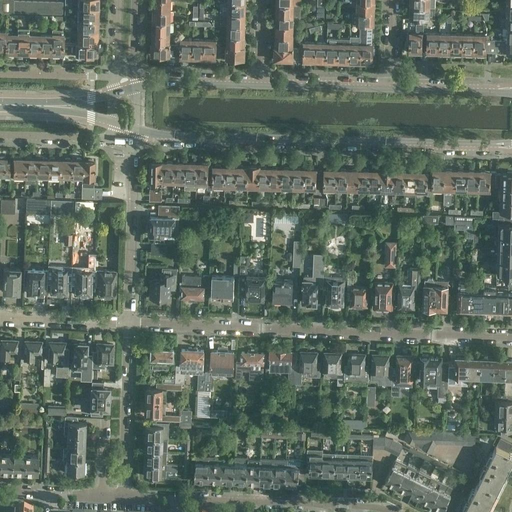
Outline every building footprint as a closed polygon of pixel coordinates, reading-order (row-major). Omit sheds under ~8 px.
[(13,1),(13,0),(0,0),(0,12),(13,13),(13,1)] [(79,0),(79,8),(97,9),(98,8),(98,0),(79,0)] [(170,0),(169,0),(153,0),(154,1),(153,2),(153,5),(154,6),(154,10),(170,11),(170,0)] [(374,4),(374,2),(358,2),(358,13),(374,13),(374,9),(375,8),(375,5),(374,4)] [(473,2),(470,2),(463,2),(463,10),(466,13),(473,13),(473,2)] [(245,5),(245,3),(229,3),(228,14),(245,14),(245,10),(246,9),(246,6),(245,5)] [(511,3),(507,4),(506,12),(504,12),(503,16),(506,16),(511,16),(511,3)] [(300,5),(299,5),(277,4),(277,6),(276,7),(276,10),(277,11),(277,15),(293,15),(300,15),(300,5)] [(428,19),(429,7),(411,7),(411,8),(410,8),(410,14),(411,14),(411,19),(422,19),(428,19)] [(97,9),(79,8),(78,20),(97,20),(98,19),(98,11),(97,10),(97,9)] [(169,22),(170,11),(154,10),(154,12),(153,13),(153,16),(153,17),(153,21),(169,22)] [(374,15),(374,13),(358,13),(357,24),(360,24),(373,25),(374,20),(375,19),(375,16),(374,15)] [(245,16),(245,14),(228,14),(228,25),(244,25),(244,21),(245,20),(246,17),(245,16)] [(293,26),(293,15),(277,15),(277,17),(276,18),(276,20),(276,22),(276,26),(293,26)] [(422,33),(422,19),(411,19),(411,25),(412,25),(412,24),(416,24),(416,33),(422,33)] [(97,22),(97,20),(78,20),(78,31),(97,32),(98,31),(98,23),(97,22)] [(169,33),(169,22),(153,21),(153,23),(152,24),(152,27),(153,28),(153,32),(169,33)] [(373,44),(372,44),(372,30),(373,30),(373,25),(360,24),(360,36),(361,38),(361,44),(360,44),(360,62),(362,62),(364,63),(368,64),(370,62),(372,62),(373,55),(375,55),(375,48),(373,48),(373,44)] [(244,27),(244,25),(228,25),(228,36),(244,36),(244,32),(245,31),(245,28),(244,27)] [(292,37),(293,26),(276,26),(276,27),(275,29),(275,31),(276,33),(276,37),(292,37)] [(97,33),(97,32),(78,31),(78,42),(97,43),(97,42),(98,34),(97,33)] [(16,53),(17,34),(7,34),(7,32),(6,32),(5,50),(5,52),(6,52),(6,53),(13,54),(13,53),(16,53)] [(169,43),(169,33),(153,32),(153,34),(152,35),(152,38),(153,39),(153,43),(169,43)] [(427,50),(428,34),(422,33),(416,33),(416,34),(410,34),(410,36),(408,36),(408,43),(410,43),(410,51),(411,51),(412,52),(413,53),(415,54),(416,54),(417,54),(418,53),(419,53),(420,52),(422,52),(422,50),(427,50)] [(28,53),(28,34),(17,34),(16,53),(18,53),(18,54),(24,54),(24,53),(28,53)] [(39,53),(40,34),(28,34),(28,53),(29,53),(29,54),(34,54),(36,54),(36,53),(39,53)] [(51,54),(51,35),(40,34),(39,53),(40,53),(40,54),(45,55),(47,55),(47,54),(51,54)] [(439,52),(439,34),(428,34),(427,50),(427,52),(431,52),(431,53),(438,53),(438,52),(439,52)] [(450,52),(451,34),(439,34),(439,52),(443,52),(443,53),(449,53),(449,52),(450,52)] [(462,53),(463,35),(451,34),(450,52),(454,53),(454,54),(461,54),(461,53),(462,53)] [(62,42),(62,37),(62,35),(51,35),(51,54),(52,54),(52,55),(59,55),(59,54),(62,54),(62,53),(62,42)] [(474,53),(474,35),(463,35),(462,53),(466,53),(466,54),(473,54),(473,53),(474,53)] [(491,47),(492,40),(492,36),(486,35),(474,35),(474,53),(477,53),(477,54),(484,54),(484,53),(485,53),(485,52),(491,52),(491,47)] [(244,38),(244,36),(228,36),(227,46),(244,47),(244,43),(245,42),(245,39),(244,38)] [(292,48),(292,37),(276,37),(276,38),(275,40),(275,42),(276,44),(276,47),(292,48)] [(180,44),(176,44),(175,55),(181,55),(180,57),(182,57),(184,59),(187,59),(188,57),(192,58),(193,39),(181,39),(180,44)] [(204,58),(204,40),(193,39),(192,58),(194,58),(195,59),(198,59),(200,58),(204,58)] [(221,58),(221,46),(216,46),(216,41),(216,40),(204,40),(204,58),(205,58),(206,59),(210,59),(211,58),(215,58),(221,58)] [(511,40),(506,40),(492,40),(491,47),(491,52),(500,52),(500,51),(501,51),(504,51),(504,53),(511,53),(511,55),(511,54),(511,40)] [(96,43),(97,43),(78,42),(69,42),(62,42),(62,53),(69,53),(69,49),(78,50),(78,54),(77,54),(82,55),(82,56),(84,57),(86,57),(88,56),(88,55),(96,55),(96,54),(97,54),(97,47),(96,47),(96,43)] [(175,55),(176,44),(169,43),(153,43),(152,43),(152,44),(152,45),(151,47),(151,51),(152,53),(152,55),(160,55),(160,57),(166,57),(166,56),(170,56),(170,55),(175,55)] [(314,61),(315,43),(304,43),(304,48),(299,48),(299,60),(304,60),(303,60),(305,60),(306,62),(310,62),(311,61),(314,61)] [(326,61),(327,44),(327,43),(315,43),(314,61),(316,61),(318,62),(321,62),(323,61),(326,61)] [(338,61),(338,44),(327,43),(327,44),(326,61),(328,61),(329,62),(332,63),(334,61),(338,61)] [(350,62),(350,44),(338,44),(338,61),(339,61),(341,63),(344,63),(345,62),(350,62)] [(360,62),(360,44),(350,44),(350,62),(351,62),(352,63),(355,63),(357,62),(360,62)] [(244,47),(227,46),(221,46),(221,58),(225,58),(225,59),(230,59),(230,60),(236,60),(236,59),(244,59),(244,57),(245,55),(246,51),(244,49),(244,47),(245,47),(244,47)] [(293,54),(298,54),(299,48),(292,48),(276,47),(276,48),(275,48),(275,50),(274,51),(274,57),(275,60),(283,60),(283,62),(289,62),(289,60),(293,60),(292,60),(293,54)] [(0,177),(5,177),(5,174),(10,175),(10,165),(5,164),(5,158),(4,158),(4,157),(0,156),(0,177)] [(25,178),(25,159),(20,159),(20,157),(16,157),(15,159),(13,159),(13,161),(10,161),(10,165),(10,175),(10,177),(25,178)] [(36,178),(37,159),(32,159),(31,158),(27,158),(26,159),(25,159),(25,178),(24,183),(36,184),(36,178)] [(48,179),(48,160),(47,160),(46,158),(42,158),(42,159),(37,159),(36,178),(48,179)] [(59,179),(60,160),(55,160),(54,158),(50,158),(49,160),(48,160),(48,179),(59,179)] [(71,179),(71,160),(70,160),(69,159),(65,159),(64,160),(60,160),(59,179),(71,179)] [(82,180),(83,160),(82,160),(81,159),(77,159),(76,160),(71,160),(71,179),(82,180)] [(87,161),(83,160),(82,180),(94,180),(94,177),(95,176),(95,172),(94,171),(94,161),(93,161),(92,159),(88,159),(87,161)] [(163,181),(164,163),(163,163),(163,162),(162,162),(162,163),(160,163),(159,161),(154,161),(152,162),(151,162),(150,171),(149,171),(149,177),(150,177),(150,182),(151,182),(151,181),(155,181),(155,190),(151,190),(151,189),(150,189),(149,201),(150,201),(162,201),(162,181),(163,181)] [(175,182),(175,163),(173,163),(171,162),(168,162),(166,163),(164,163),(163,181),(175,182)] [(186,182),(187,163),(184,163),(183,162),(179,162),(178,163),(175,163),(175,182),(186,182)] [(198,182),(198,164),(195,164),(194,162),(190,162),(189,163),(187,163),(186,182),(198,182)] [(201,164),(198,164),(198,182),(207,183),(208,183),(208,169),(208,164),(207,164),(206,163),(202,163),(201,164)] [(224,186),(225,167),(221,167),(220,165),(216,165),(214,167),(213,167),(213,169),(208,169),(208,183),(207,183),(207,190),(213,190),(213,186),(224,186)] [(236,186),(236,167),(232,167),(231,165),(227,165),(226,167),(225,167),(224,186),(236,186)] [(247,187),(247,168),(244,168),(242,166),(238,166),(237,167),(236,167),(236,186),(247,187)] [(259,187),(259,166),(258,166),(258,167),(256,167),(255,166),(252,166),(251,167),(249,167),(249,166),(247,166),(247,168),(247,187),(259,187)] [(270,187),(271,168),(266,168),(265,166),(259,166),(259,187),(270,187)] [(282,188),(282,169),(278,169),(277,168),(273,167),(272,168),(271,168),(270,187),(282,188)] [(305,169),(304,188),(316,189),(316,170),(317,170),(312,169),(311,167),(307,167),(305,169)] [(293,188),(293,169),(289,169),(288,168),(284,168),(283,169),(282,169),(282,188),(293,188)] [(304,188),(305,169),(301,169),(299,168),(296,168),(294,169),(293,169),(293,188),(304,188)] [(336,189),(336,169),(335,169),(334,168),(331,168),(330,169),(325,169),(325,189),(336,189)] [(347,189),(348,169),(347,169),(345,168),(343,168),(341,169),(336,169),(336,189),(347,189)] [(359,190),(359,170),(358,170),(357,169),(354,169),(353,170),(348,169),(347,189),(359,190)] [(370,190),(371,170),(369,170),(368,169),(366,169),(364,170),(359,170),(359,190),(370,190)] [(382,190),(382,169),(376,169),(374,170),(371,170),(370,190),(382,190)] [(393,190),(394,172),(394,170),(392,170),(392,171),(390,171),(389,170),(386,169),(385,170),(383,170),(383,169),(382,169),(382,190),(393,190)] [(444,189),(444,170),(441,170),(439,169),(437,169),(435,170),(433,170),(433,175),(432,189),(433,189),(444,189)] [(455,189),(456,170),(453,170),(452,169),(449,169),(448,170),(444,170),(444,189),(444,204),(452,204),(452,189),(455,189)] [(405,191),(405,172),(404,172),(403,170),(400,170),(399,172),(394,172),(393,190),(405,191)] [(416,191),(417,172),(415,172),(414,170),(411,170),(410,172),(405,172),(405,191),(416,191)] [(432,189),(433,175),(428,175),(428,173),(427,173),(425,171),(423,170),(421,172),(417,172),(416,191),(427,191),(433,192),(433,189),(432,189)] [(467,190),(467,171),(463,171),(462,170),(459,170),(458,171),(456,170),(455,189),(467,190)] [(479,190),(479,171),(475,171),(474,170),(471,170),(470,171),(467,171),(467,190),(479,190)] [(490,186),(491,172),(491,171),(486,171),(485,170),(482,170),(481,171),(479,171),(479,190),(490,190),(490,186)] [(491,172),(490,186),(496,186),(501,186),(511,186),(511,172),(507,172),(507,174),(496,173),(496,172),(497,172),(497,171),(496,171),(496,172),(491,172)] [(511,186),(501,186),(501,193),(501,199),(511,199),(511,186)] [(50,213),(50,201),(51,199),(27,198),(26,213),(50,213)] [(0,212),(14,213),(15,199),(0,199),(0,207),(0,212)] [(511,199),(501,199),(501,211),(493,211),(493,217),(511,217),(511,199)] [(55,202),(50,201),(50,213),(73,214),(73,202),(60,202),(60,200),(55,200),(55,202)] [(92,210),(93,202),(75,201),(75,209),(92,210)] [(160,217),(150,217),(150,223),(151,223),(150,232),(151,232),(151,236),(164,236),(164,233),(174,233),(175,218),(178,219),(178,215),(179,215),(180,205),(161,204),(161,213),(160,213),(160,217)] [(211,216),(211,208),(199,208),(199,216),(211,216)] [(275,224),(299,224),(299,216),(275,215),(275,224)] [(454,224),(454,216),(446,216),(446,224),(454,224)] [(467,238),(474,238),(474,235),(474,217),(455,216),(455,229),(468,229),(467,238)] [(511,217),(493,217),(492,217),(492,225),(496,225),(495,236),(500,236),(511,236),(511,217)] [(63,227),(62,235),(73,235),(73,228),(63,227)] [(511,236),(500,236),(499,249),(511,248),(511,236)] [(316,237),(315,248),(325,249),(326,238),(316,237)] [(301,267),(301,242),(294,241),(293,266),(301,267)] [(396,242),(386,242),(385,266),(395,266),(396,242)] [(163,254),(164,243),(148,243),(147,253),(148,253),(148,251),(163,251),(163,254)] [(511,248),(499,249),(499,261),(511,261),(511,248)] [(89,251),(88,269),(97,269),(97,251),(89,251)] [(323,286),(324,275),(325,255),(315,254),(314,276),(304,275),(303,281),(302,281),(302,283),(303,283),(303,302),(308,302),(308,304),(317,304),(317,284),(322,284),(322,286),(323,286)] [(248,255),(241,255),(239,291),(246,291),(245,299),(255,300),(255,301),(263,301),(263,300),(264,300),(265,276),(247,275),(248,266),(250,264),(250,257),(248,255)] [(414,308),(414,291),(419,291),(420,268),(421,268),(422,260),(418,259),(417,267),(411,267),(410,284),(399,284),(398,307),(414,308)] [(511,274),(511,261),(499,261),(499,274),(500,274),(509,274),(511,274)] [(20,268),(16,268),(3,268),(3,292),(19,292),(20,268)] [(176,290),(177,268),(165,268),(165,276),(162,275),(162,280),(151,280),(150,287),(152,287),(152,298),(169,298),(169,289),(176,290)] [(24,270),(23,288),(26,288),(26,293),(42,293),(42,289),(47,289),(48,271),(24,270)] [(115,277),(114,277),(114,270),(95,270),(95,285),(99,285),(99,296),(115,296),(115,277)] [(75,295),(91,295),(91,276),(83,276),(83,277),(77,277),(77,272),(71,271),(71,283),(75,284),(75,295)] [(67,294),(67,286),(67,276),(47,275),(47,283),(51,283),(51,294),(67,294)] [(209,287),(209,288),(210,276),(183,275),(182,281),(179,281),(179,289),(182,289),(181,297),(188,297),(188,299),(197,299),(197,297),(203,298),(204,296),(205,294),(205,290),(204,289),(204,287),(209,287)] [(323,294),(327,294),(327,305),(343,305),(343,286),(335,285),(335,286),(328,286),(328,275),(324,275),(323,286),(323,294)] [(212,276),(211,298),(218,298),(218,300),(227,301),(227,299),(233,299),(233,297),(234,296),(234,293),(234,292),(234,288),(234,277),(212,276)] [(292,301),(293,280),(274,279),(273,300),(292,301)] [(375,298),(375,307),(391,307),(392,283),(376,282),(375,291),(371,290),(371,298),(375,298)] [(435,309),(436,285),(433,285),(432,283),(428,283),(427,285),(424,285),(423,308),(435,309)] [(347,284),(347,289),(347,300),(351,300),(351,306),(367,306),(367,287),(360,286),(359,294),(352,294),(353,285),(347,284)] [(436,285),(435,309),(437,309),(438,311),(442,311),(443,311),(444,309),(447,309),(447,302),(448,301),(449,300),(449,297),(449,294),(447,293),(448,286),(436,285)] [(470,310),(471,291),(458,290),(458,310),(470,310)] [(483,311),(484,291),(471,291),(470,310),(483,311)] [(496,311),(496,292),(484,291),(483,311),(496,311)] [(509,293),(508,292),(496,292),(496,311),(508,312),(509,293)] [(1,340),(0,351),(0,357),(0,359),(9,360),(9,351),(16,352),(17,341),(1,340)] [(45,347),(44,347),(41,347),(41,342),(25,341),(24,360),(32,361),(33,352),(41,353),(41,355),(44,355),(45,347)] [(69,349),(65,349),(65,343),(49,342),(48,361),(57,362),(57,353),(64,354),(63,367),(56,366),(56,376),(68,377),(69,349)] [(91,380),(92,355),(86,354),(87,343),(78,343),(78,345),(73,344),(72,371),(82,371),(81,379),(91,380)] [(92,368),(104,368),(104,363),(112,363),(112,360),(113,360),(114,354),(112,354),(113,344),(97,344),(96,355),(92,355),(92,368)] [(176,350),(174,350),(174,349),(167,349),(167,347),(158,346),(158,348),(152,348),(151,350),(150,352),(150,355),(151,357),(151,359),(151,367),(168,368),(169,359),(173,359),(173,358),(176,358),(176,350)] [(176,364),(176,375),(175,383),(182,384),(185,384),(185,373),(199,373),(198,390),(205,390),(205,381),(206,373),(203,372),(204,350),(197,350),(197,348),(188,347),(188,349),(182,349),(181,351),(181,358),(181,364),(176,364)] [(206,359),(206,373),(205,381),(212,381),(213,372),(233,373),(234,351),(227,351),(227,349),(218,349),(218,351),(212,350),(211,360),(206,359)] [(241,361),(241,362),(236,361),(235,378),(242,378),(242,370),(250,370),(250,378),(263,379),(264,353),(257,352),(257,350),(248,350),(248,352),(242,352),(242,353),(240,355),(240,358),(241,361)] [(267,353),(266,362),(265,378),(271,378),(271,369),(289,369),(288,384),(296,385),(296,366),(296,363),(291,362),(291,351),(270,351),(270,356),(267,356),(267,353)] [(300,366),(296,366),(296,385),(302,385),(302,371),(308,372),(308,375),(320,376),(320,363),(317,363),(317,352),(301,352),(300,366)] [(338,385),(344,385),(344,372),(339,372),(339,364),(341,364),(341,353),(325,353),(324,372),(324,377),(338,377),(338,385)] [(344,372),(344,385),(344,398),(349,398),(350,381),(367,382),(368,365),(365,365),(365,354),(349,354),(348,372),(344,372)] [(392,375),(392,374),(392,367),(388,367),(389,355),(373,355),(372,374),(389,375),(392,375)] [(414,368),(412,368),(413,356),(397,355),(396,374),(392,374),(392,375),(391,394),(400,395),(400,385),(401,385),(402,379),(405,379),(405,376),(413,376),(414,368)] [(448,381),(449,361),(441,361),(441,357),(436,357),(436,358),(433,358),(433,357),(429,357),(428,357),(428,355),(422,355),(422,356),(421,356),(420,362),(416,362),(416,374),(420,374),(420,380),(427,381),(427,385),(438,385),(438,396),(448,397),(448,381)] [(468,377),(469,358),(456,358),(456,362),(449,361),(448,381),(456,381),(457,377),(468,377)] [(480,378),(481,359),(469,358),(468,377),(480,378)] [(493,378),(494,359),(481,359),(480,378),(493,378)] [(506,379),(506,360),(494,359),(493,378),(506,379)] [(175,383),(176,375),(170,375),(170,377),(163,377),(162,383),(175,383)] [(102,410),(108,410),(109,389),(103,388),(103,382),(96,382),(91,382),(89,415),(101,416),(102,410)] [(366,409),(374,409),(375,384),(368,384),(366,409)] [(166,402),(167,389),(156,388),(147,388),(147,390),(146,390),(146,395),(146,401),(166,402)] [(210,416),(210,408),(211,391),(205,390),(198,390),(197,416),(210,416)] [(511,394),(505,395),(493,394),(492,403),(495,403),(495,413),(511,413),(511,394)] [(166,414),(166,402),(146,401),(146,406),(145,412),(146,412),(146,414),(153,414),(153,420),(179,421),(181,421),(181,415),(166,414)] [(21,403),(20,414),(38,415),(39,406),(30,405),(30,403),(21,403)] [(327,426),(328,406),(320,405),(319,425),(327,426)] [(210,408),(210,416),(227,417),(228,409),(210,408)] [(192,421),(192,413),(181,413),(181,415),(181,421),(192,421)] [(511,413),(495,413),(494,427),(500,427),(500,433),(506,433),(511,433),(511,413)] [(262,423),(263,414),(255,414),(254,422),(262,423)] [(78,422),(76,417),(64,416),(63,434),(67,434),(85,435),(85,434),(86,434),(86,429),(85,429),(85,422),(84,422),(84,423),(78,422)] [(366,429),(366,419),(362,419),(361,425),(346,424),(346,428),(366,429)] [(155,422),(154,425),(146,425),(146,432),(145,432),(145,436),(146,436),(146,438),(168,439),(169,422),(155,422)] [(288,433),(287,438),(287,439),(305,440),(305,436),(304,434),(301,434),(301,429),(288,429),(288,433)] [(436,444),(437,431),(408,431),(404,440),(431,453),(436,444)] [(85,442),(85,435),(67,434),(67,447),(84,448),(84,446),(85,446),(85,442)] [(501,437),(497,446),(509,451),(511,445),(511,443),(509,442),(501,437)] [(168,451),(168,439),(146,438),(146,444),(145,444),(145,449),(145,450),(163,451),(168,451)] [(393,453),(398,442),(393,439),(387,450),(393,453)] [(398,455),(402,447),(403,445),(398,442),(393,453),(398,455)] [(497,446),(493,454),(490,453),(486,461),(489,462),(486,467),(484,465),(480,474),(482,475),(475,489),(472,488),(468,497),(470,498),(468,502),(466,501),(462,510),(464,511),(463,511),(489,511),(511,466),(511,453),(509,452),(509,451),(497,446)] [(84,454),(84,448),(67,447),(66,460),(84,461),(84,459),(85,459),(85,454),(84,454)] [(162,464),(163,451),(145,450),(145,457),(144,457),(144,461),(145,461),(145,463),(162,464)] [(334,475),(335,458),(335,453),(323,452),(322,458),(321,475),(323,475),(323,476),(328,476),(328,475),(334,475)] [(0,453),(0,471),(38,473),(38,472),(37,472),(38,456),(0,453)] [(359,476),(360,459),(360,454),(348,454),(347,459),(347,476),(349,476),(349,477),(353,477),(353,476),(359,476)] [(208,480),(208,463),(209,457),(196,456),(195,463),(195,474),(195,480),(208,480)] [(221,481),(221,464),(222,459),(214,459),(214,457),(209,457),(208,463),(208,480),(221,481)] [(247,482),(248,458),(235,457),(234,464),(234,481),(240,482),(240,483),(245,483),(245,482),(247,482)] [(321,475),(322,458),(310,457),(309,468),(309,474),(311,474),(311,475),(315,475),(321,475)] [(260,482),(260,465),(261,459),(248,458),(247,482),(260,482)] [(347,459),(335,458),(334,475),(336,475),(336,476),(340,477),(340,476),(347,476),(347,459)] [(273,483),(273,466),(274,459),(261,459),(260,465),(260,482),(273,483)] [(286,484),(287,460),(274,459),(273,466),(273,483),(286,484)] [(372,477),(373,459),(360,459),(359,476),(361,477),(365,478),(365,477),(372,477)] [(396,486),(404,471),(407,465),(395,459),(385,480),(396,486)] [(84,467),(84,461),(66,460),(66,473),(67,473),(82,473),(83,473),(83,471),(84,471),(84,467)] [(304,460),(287,460),(286,484),(299,484),(299,481),(300,477),(299,477),(299,468),(303,468),(304,460)] [(167,464),(162,464),(145,463),(145,469),(144,469),(144,474),(144,476),(166,477),(167,464)] [(234,481),(234,464),(221,464),(221,481),(234,481)] [(416,477),(404,471),(396,486),(408,492),(416,477)] [(420,498),(427,483),(416,477),(408,492),(420,498)] [(432,504),(442,482),(431,477),(427,483),(420,498),(432,504)] [(443,510),(451,494),(454,488),(442,482),(432,504),(443,510)]
